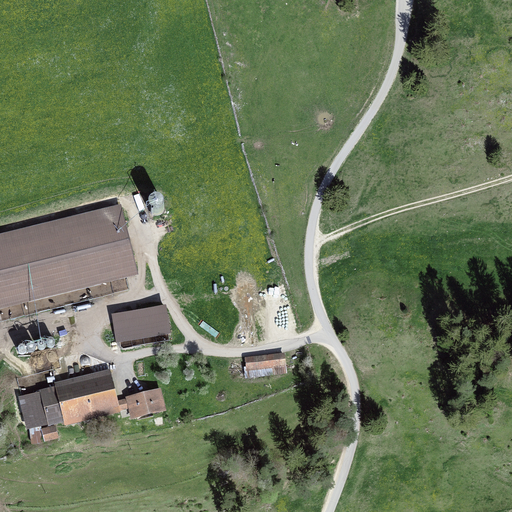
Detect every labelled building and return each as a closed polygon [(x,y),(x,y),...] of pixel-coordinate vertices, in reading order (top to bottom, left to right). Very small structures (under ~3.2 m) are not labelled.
[(146,202),(147,206),(149,209),(153,210),(157,209),(160,207),(161,203),(160,199),(158,196),(154,195),(150,196),(147,198),(146,202)] [(0,302),(133,270),(119,213),(0,241),(0,302)] [(161,302),(111,310),(115,337),(165,329),(161,302)] [(46,335),(43,337),(43,340),(45,343),(48,343),(51,341),(51,337),(49,335),(46,335)] [(41,338),(38,336),(35,338),(34,341),(35,344),(38,345),(41,344),(42,341),(41,338)] [(32,344),(31,341),(28,339),(25,340),(23,344),(26,347),(29,347),(32,344)] [(22,343),(19,341),(16,342),(14,345),(15,348),(18,350),(21,349),(23,346),(22,343)] [(284,359),(283,348),(245,352),(246,363),(284,359)] [(45,418),(115,402),(113,397),(107,371),(38,388),(45,418)] [(155,387),(113,397),(115,402),(116,406),(129,403),(131,413),(160,406),(155,387)] [(44,436),(41,426),(35,408),(25,411),(35,441),(44,438),(44,436)] [(50,423),(41,426),(44,436),(53,432),(50,423)]
